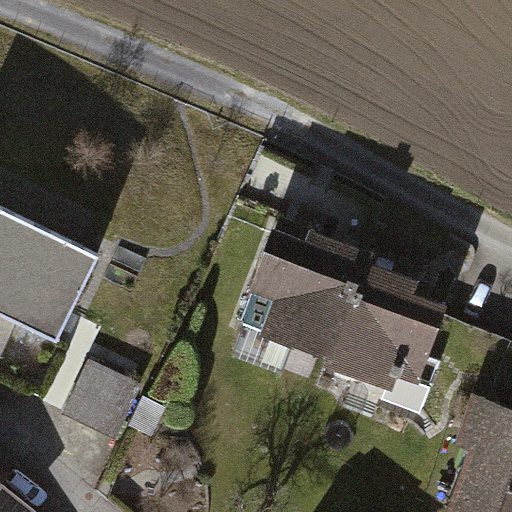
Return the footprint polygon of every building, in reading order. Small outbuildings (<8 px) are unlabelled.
[(98,253),(0,205),(0,310),(57,338),(98,253)] [(330,351),(364,261),(367,252),(298,226),(293,240),(274,232),(241,317),(330,351)] [(416,280),(364,261),(330,351),(328,358),(388,381),(383,395),(421,410),(440,360),(426,355),(444,306),(411,294),(416,280)] [(89,360),(64,411),(115,436),(140,385),(89,360)] [(511,511),(511,407),(494,401),(478,443),(480,444),(454,511),(511,511)] [(32,509),(0,482),(0,511),(29,511),(32,509)]
